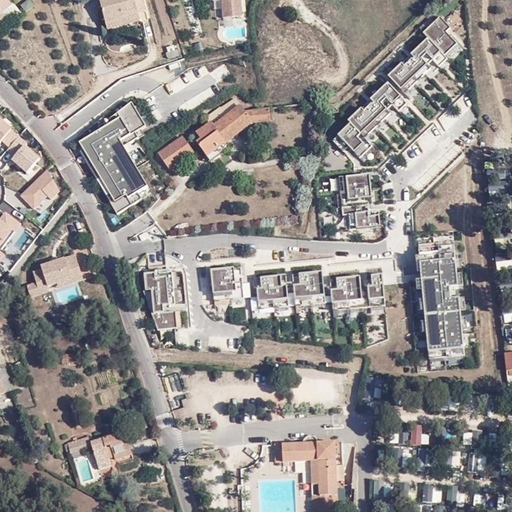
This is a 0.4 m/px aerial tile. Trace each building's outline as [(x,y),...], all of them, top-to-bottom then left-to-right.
[(0,0),(0,15),(3,12),(12,5),(8,0),(0,0)] [(99,0),(107,31),(139,24),(138,16),(134,1),(133,0),(99,0)] [(140,0),(134,1),(138,16),(145,15),(142,0),(140,0)] [(243,17),(242,8),(237,8),(237,3),(241,3),(241,0),(221,0),(224,19),(243,17)] [(458,44),(447,33),(452,29),(442,18),(425,34),(430,39),(443,54),(445,56),(458,44)] [(430,39),(389,77),(403,91),(430,66),(428,64),(434,59),(436,61),(443,54),(430,39)] [(408,104),(390,85),(349,123),(351,125),(340,136),(356,153),(365,145),(360,140),(390,112),(389,110),(393,106),(399,112),(408,104)] [(197,135),(201,141),(212,155),(222,147),(253,124),(271,122),(270,110),(244,112),(235,100),(222,109),(221,108),(205,120),(210,126),(197,135)] [(103,132),(82,145),(92,163),(89,165),(119,216),(144,200),(141,196),(150,190),(128,148),(140,140),(137,134),(147,128),(133,104),(100,128),(103,132)] [(5,143),(14,132),(1,120),(0,121),(0,145),(1,146),(5,143)] [(12,149),(21,139),(14,132),(5,143),(12,149)] [(194,154),(184,138),(159,155),(169,170),(194,154)] [(17,159),(27,148),(29,146),(21,139),(12,149),(9,152),(17,159)] [(212,155),(201,141),(197,145),(207,158),(212,155)] [(212,155),(207,158),(211,163),(226,152),(222,147),(212,155)] [(29,174),(41,161),(27,148),(17,159),(15,162),(29,174)] [(60,193),(48,172),(22,197),(35,210),(48,197),(52,200),(60,193)] [(374,199),(372,176),(348,179),(351,202),(374,199)] [(16,235),(23,226),(8,214),(1,223),(14,233),(16,235)] [(370,218),(370,214),(350,216),(351,230),(382,228),(381,217),(370,218)] [(0,250),(14,233),(1,223),(0,224),(0,250)] [(431,360),(466,357),(461,300),(456,301),(455,290),(460,289),(458,262),(422,265),(431,360)] [(237,271),(214,273),(216,295),(239,293),(237,271)] [(327,297),(325,274),(302,276),(303,287),(296,288),(297,300),(327,297)] [(158,281),(157,275),(147,276),(148,292),(145,292),(158,330),(178,328),(177,312),(166,313),(166,307),(171,307),(168,279),(158,281)] [(386,299),(385,277),(374,278),(375,288),(370,289),(371,300),(386,299)] [(283,278),(264,280),(265,291),(259,291),(260,303),(290,300),(289,289),(284,289),(283,278)] [(364,302),(362,279),(339,281),(340,292),(333,292),(334,304),(364,302)] [(0,379),(2,379),(6,392),(15,389),(7,367),(0,370),(0,369),(0,379)] [(137,428),(150,423),(148,417),(135,421),(137,428)] [(118,434),(90,442),(91,445),(96,463),(109,459),(108,458),(106,451),(111,450),(113,457),(114,459),(130,454),(126,442),(122,443),(118,434)] [(75,447),(68,449),(69,452),(91,445),(90,442),(88,436),(73,441),(75,447)] [(277,463),(284,463),(290,463),(312,462),(313,511),(339,511),(338,482),(345,481),(345,466),(337,467),(336,443),(319,444),(318,440),(316,438),(313,437),(310,437),(307,438),(305,441),(303,445),(277,446),(277,463)] [(109,459),(96,463),(97,467),(110,464),(109,459)]
